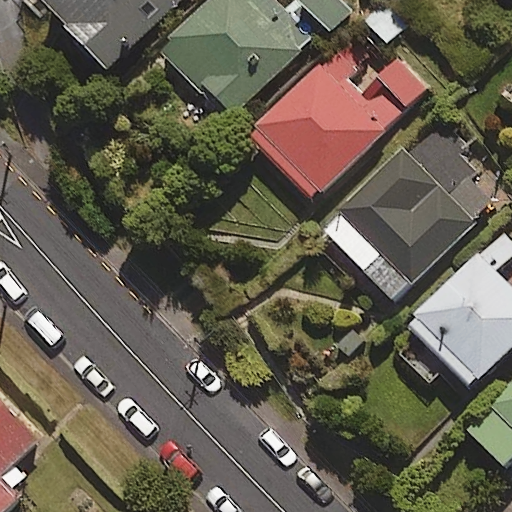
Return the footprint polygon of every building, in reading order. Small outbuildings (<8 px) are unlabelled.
[(24,0),(21,4),(39,21),(48,13),(116,79),(192,0),(24,0)] [(317,46),(270,0),(230,0),(170,62),(237,128),(317,46)] [(356,19),(335,0),(320,0),(308,14),(337,40),(356,19)] [(412,26),(387,1),(366,22),(391,47),(412,26)] [(402,66),(368,102),(350,85),(375,59),(356,41),(256,147),(322,210),(432,94),(402,66)] [(399,311),(502,215),(471,181),(484,169),(446,128),(329,236),(399,311)] [(482,399),(511,367),(511,291),(500,280),(511,268),(511,233),(414,334),(482,399)] [(511,397),(473,439),(511,474),(511,397)] [(0,511),(21,511),(27,506),(20,498),(31,486),(19,474),(44,450),(0,406),(0,511)]
